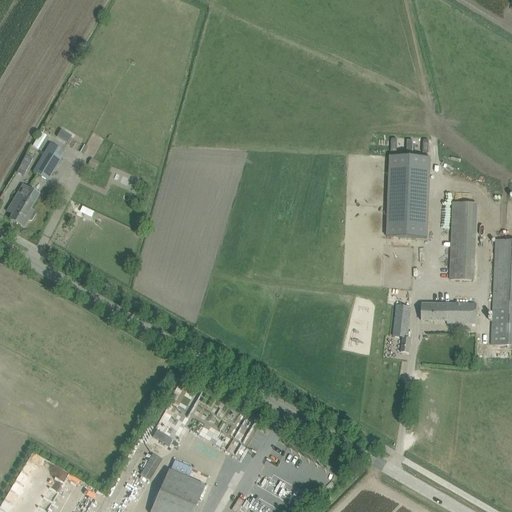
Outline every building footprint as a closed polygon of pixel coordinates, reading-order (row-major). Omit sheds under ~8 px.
[(61,130),(57,137),(67,144),(72,136),(61,130)] [(50,143),(46,151),(45,150),(32,172),(47,181),(60,159),(64,152),(50,143)] [(24,177),(34,160),(27,156),(17,173),(24,177)] [(430,159),(390,157),(387,238),(427,240),(430,159)] [(7,212),(13,215),(14,214),(17,216),(23,206),(19,203),(28,189),(22,186),(7,212)] [(24,228),(29,220),(31,221),(33,221),(36,215),(36,213),(31,210),(39,196),(28,189),(19,203),(23,206),(17,216),(14,214),(13,215),(10,220),(24,228)] [(511,241),(496,241),(493,313),(511,313),(511,241)] [(451,264),(450,281),(471,281),(471,265),(451,264)] [(421,322),(447,323),(447,305),(422,305),(421,322)] [(447,305),(447,323),(447,325),(476,325),(477,306),(447,305)] [(397,307),(394,337),(403,339),(401,353),(409,354),(411,339),(407,339),(411,309),(397,307)] [(511,313),(493,313),(491,346),(511,346),(511,313)] [(171,472),(168,479),(199,493),(203,485),(189,480),(194,467),(176,460),(171,472)] [(149,511),(190,511),(199,493),(168,479),(171,472),(168,470),(150,511),(149,511)]
